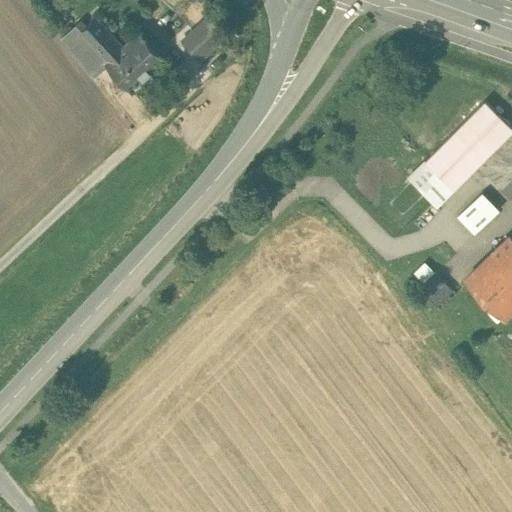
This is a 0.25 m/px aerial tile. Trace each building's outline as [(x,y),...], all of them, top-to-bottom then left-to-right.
[(211,12),(182,37),(201,58),(230,34),(211,12)] [(81,30),(80,30),(91,42),(106,29),(95,17),(81,30)] [(91,42),(80,30),(81,30),(77,24),(61,39),(93,76),(106,65),(105,64),(108,61),(91,42)] [(123,48),(106,29),(91,42),(108,61),(123,48)] [(163,57),(140,32),(123,48),(108,61),(105,64),(106,65),(125,85),(145,67),(148,70),(163,57)] [(485,103),(425,161),(452,189),(511,131),(485,103)] [(458,214),(475,232),(500,207),(483,189),(458,214)] [(511,235),(466,278),(503,317),(511,308),(511,235)] [(439,304),(455,287),(425,260),(414,271),(426,282),(421,288),(439,304)]
